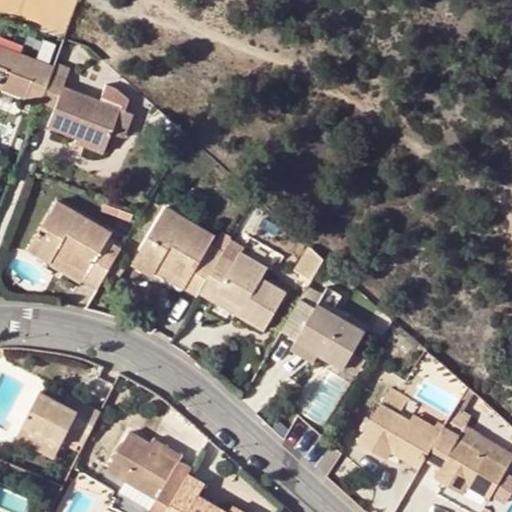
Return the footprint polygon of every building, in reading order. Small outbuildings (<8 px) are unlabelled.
[(0,89),(38,104),(39,103),(50,73),(53,66),(0,45),(0,89)] [(69,68),(54,63),(53,66),(50,73),(65,80),(69,68)] [(65,80),(50,73),(39,103),(54,108),(47,126),(78,137),(79,136),(105,146),(110,132),(118,109),(62,87),(65,80)] [(118,109),(110,132),(121,137),(130,114),(118,109)] [(79,136),(78,137),(75,145),(102,155),(105,146),(79,136)] [(98,288),(121,249),(107,240),(111,232),(56,200),(28,248),(50,261),(54,255),(87,274),(84,281),(98,288)] [(131,220),(134,213),(104,202),(102,210),(131,220)] [(188,281),(184,288),(197,296),(199,293),(221,254),(223,252),(210,244),(215,236),(166,208),(133,264),(153,276),(155,271),(159,265),(188,281)] [(234,262),(221,254),(199,293),(212,300),(215,294),(243,310),(240,317),(264,331),(286,292),(262,278),(268,268),(240,252),(234,262)] [(54,255),(50,261),(84,281),(87,274),(54,255)] [(159,265),(155,271),(184,288),(188,281),(159,265)] [(327,287),(318,304),(333,313),(341,296),(327,287)] [(215,294),(212,300),(240,317),(243,310),(215,294)] [(345,368),(365,332),(333,313),(318,304),(297,340),(318,354),(345,368)] [(365,332),(345,368),(356,375),(376,338),(365,332)] [(313,363),(318,354),(297,340),(291,350),(313,363)] [(65,437),(82,446),(99,414),(79,403),(75,411),(58,402),(39,392),(15,438),(54,458),(65,437)] [(75,411),(79,403),(62,394),(58,402),(75,411)] [(381,444),(391,451),(420,468),(425,458),(437,438),(380,404),(358,443),(376,453),(381,444)] [(461,430),(447,422),(437,438),(425,458),(439,467),(433,476),(452,487),(457,478),(468,485),(489,498),(506,468),(457,439),(461,430)] [(166,511),(188,475),(175,467),(178,462),(151,446),(129,433),(107,471),(125,481),(157,499),(152,506),(149,511),(166,511)] [(155,439),(151,446),(178,462),(182,455),(155,439)] [(381,444),(376,453),(386,460),(391,451),(381,444)] [(204,484),(188,475),(166,511),(242,511),(233,506),(229,511),(225,511),(198,496),(204,484)] [(463,494),(468,485),(457,478),(452,487),(463,494)] [(121,488),(152,506),(157,499),(125,481),(121,488)] [(61,487),(49,482),(36,504),(49,511),(61,487)]
